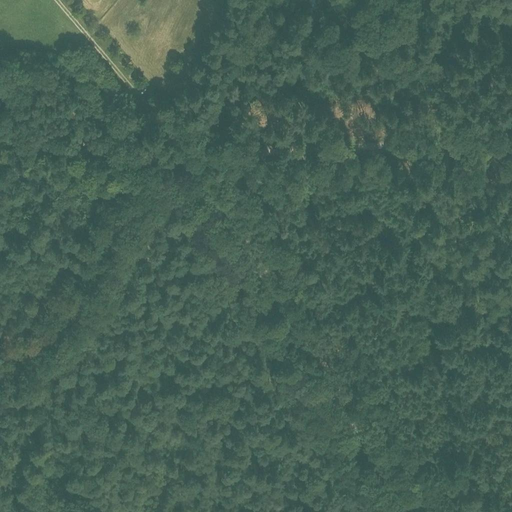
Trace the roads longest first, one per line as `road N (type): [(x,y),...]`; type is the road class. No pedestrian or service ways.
road 1 (track): [(181,150),(407,511)]
road 2 (track): [(206,151),(511,126)]
road 3 (track): [(0,133),(181,150)]
road 4 (track): [(155,116),(66,0)]
